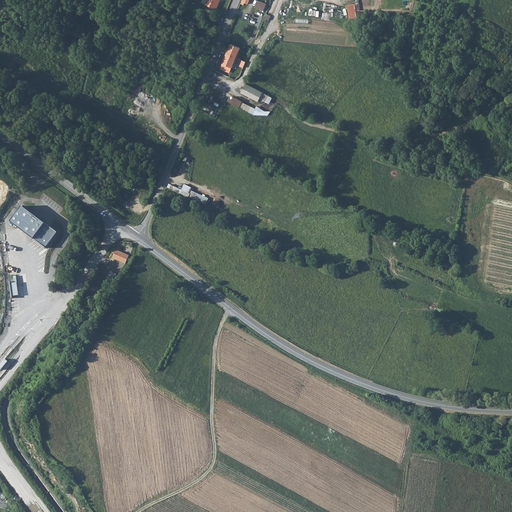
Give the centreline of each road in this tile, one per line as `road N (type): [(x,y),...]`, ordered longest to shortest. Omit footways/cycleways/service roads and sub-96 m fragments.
road 1 (tertiary): [(137,237),(269,336),(332,371),(423,402),(511,410)]
road 2 (track): [(137,237),(134,265),(80,369),(44,418),(45,442),(98,511)]
road 3 (residential): [(137,237),(237,0)]
road 4 (track): [(230,308),(212,368),(213,463),(197,481),(140,511)]
road 5 (track): [(511,481),(407,453),(414,429),(439,422),(452,407)]
road 6 (track): [(511,188),(464,174),(440,140),(511,94)]
road 7 (tertiary): [(0,134),(137,237)]
road 8 (track): [(211,421),(160,392),(137,358),(98,334)]
